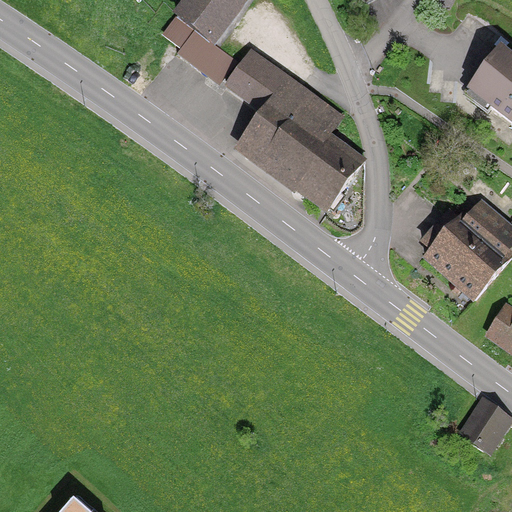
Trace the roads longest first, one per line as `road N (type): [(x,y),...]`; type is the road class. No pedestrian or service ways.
road 1 (tertiary): [(353,273),(0,18)]
road 2 (residential): [(316,0),(376,163),(376,231),(353,273)]
road 3 (tertiary): [(511,391),(353,273)]
